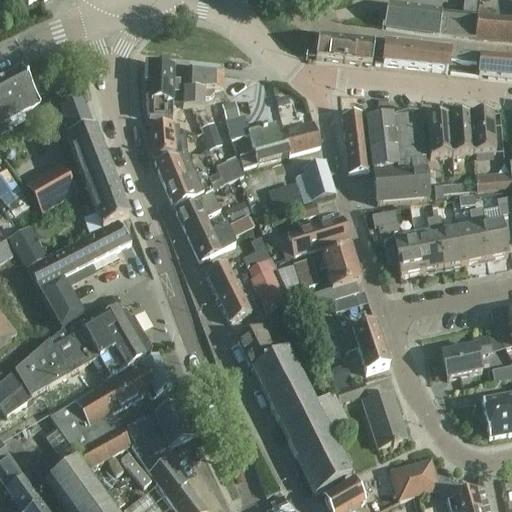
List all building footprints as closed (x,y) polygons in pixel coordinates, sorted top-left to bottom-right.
[(474,41),(476,19),(440,15),(388,8),(384,30),(438,38),(474,41)] [(476,11),(476,19),(474,41),(474,42),(511,45),(511,20),(486,19),(487,11),(476,11)] [(334,62),(336,39),(318,37),(315,60),(334,62)] [(352,64),(355,41),(336,39),(334,62),(352,64)] [(355,41),(352,64),(371,66),(373,43),(355,41)] [(478,67),(479,55),(451,52),(377,44),(374,66),(448,74),(449,62),(460,64),(460,66),(478,67)] [(511,80),(511,58),(480,55),(478,78),(511,80)] [(0,126),(41,105),(21,69),(0,80),(0,126)] [(152,70),(149,122),(172,121),(173,71),(168,71),(163,70),(152,70)] [(181,90),(181,105),(181,110),(203,112),(204,101),(209,101),(213,97),(213,93),(222,93),(223,77),(184,72),(183,90),(181,90)] [(287,99),(275,102),(277,109),(289,106),(287,99)] [(81,102),(58,111),(67,135),(90,126),(81,102)] [(234,104),(221,107),(225,121),(237,118),(234,104)] [(424,162),(420,116),(393,119),(393,118),(365,122),(372,175),(375,209),(429,204),(425,162),(424,162)] [(470,119),(473,158),(494,156),(492,117),(470,119)] [(344,150),(366,147),(363,118),(341,120),(344,150)] [(451,160),(473,158),(470,119),(448,121),(451,160)] [(430,161),(451,160),(448,121),(426,122),(430,161)] [(284,161),(278,140),(275,125),(247,133),(248,138),(252,154),(250,159),(240,161),(243,172),(255,168),(256,168),(284,161)] [(278,140),(284,161),(289,159),(289,158),(319,150),(313,126),(296,130),(298,134),(278,140)] [(152,161),(175,157),(172,127),(149,130),(152,161)] [(76,171),(106,160),(94,129),(64,141),(76,171)] [(205,146),(214,143),(210,131),(201,134),(205,146)] [(366,147),(344,150),(347,179),(370,176),(366,147)] [(163,189),(192,175),(184,158),(176,161),(154,164),(152,165),(163,189)] [(88,202),(118,190),(106,160),(76,171),(88,202)] [(222,188),(243,179),(235,160),(214,169),(222,188)] [(311,205),(334,198),(324,165),(301,171),(311,205)] [(60,168),(25,188),(41,218),(76,198),(60,168)] [(30,211),(22,199),(23,198),(5,172),(0,175),(0,202),(6,210),(14,221),(30,211)] [(192,175),(163,189),(173,212),(202,198),(202,197),(222,188),(216,176),(197,185),(192,175)] [(482,195),(495,194),(494,184),(481,185),(482,195)] [(453,188),(455,197),(467,196),(466,187),(453,188)] [(434,202),(443,201),(442,198),(442,189),(433,189),(434,202)] [(118,190),(88,202),(100,232),(129,219),(118,190)] [(279,191),(267,194),(273,215),(284,211),(279,191)] [(187,241),(222,224),(210,199),(175,215),(187,241)] [(472,199),(458,200),(458,209),(473,208),(472,199)] [(508,201),(496,203),(499,218),(511,216),(508,201)] [(302,224),(317,219),(314,207),(298,212),(302,224)] [(246,211),(228,220),(231,226),(249,217),(246,211)] [(475,212),(485,264),(505,260),(498,224),(484,227),(482,211),(475,212)] [(485,264),(475,212),(468,214),(471,229),(457,232),(463,268),(485,264)] [(421,276),(414,240),(400,243),(397,228),(395,215),(371,219),(373,232),(377,231),(382,256),(385,270),(397,268),(399,280),(421,276)] [(499,218),(504,244),(511,242),(511,220),(511,216),(499,218)] [(463,268),(457,232),(442,235),(439,219),(432,221),(442,272),(463,268)] [(421,276),(442,272),(432,221),(425,222),(428,237),(414,240),(421,276)] [(284,264),(293,261),(292,260),(347,244),(341,223),(286,239),(288,247),(279,250),(284,264)] [(222,224),(187,241),(199,266),(235,249),(225,228),(224,228),(222,224)] [(117,226),(26,273),(59,334),(67,328),(82,318),(62,283),(129,248),(117,226)] [(28,229),(7,241),(25,272),(46,260),(28,229)] [(0,267),(11,260),(0,241),(0,267)] [(254,256),(243,261),(248,272),(269,262),(263,251),(254,256)] [(360,284),(350,251),(320,260),(320,261),(316,262),(319,272),(323,270),(330,292),(302,300),(307,312),(358,296),(354,285),(360,284)] [(310,262),(292,267),(293,269),(294,274),(298,286),(300,293),(318,287),(310,262)] [(229,328),(250,318),(226,267),(204,277),(229,328)] [(266,317),(286,308),(269,272),(249,282),(266,317)] [(298,292),(290,296),(294,305),(298,313),(299,315),(307,312),(302,300),(298,292)] [(360,310),(355,299),(332,306),(335,316),(358,310),(359,311),(360,310)] [(0,384),(0,412),(5,421),(31,404),(29,401),(35,398),(65,380),(91,365),(102,385),(146,360),(145,359),(149,356),(150,351),(133,320),(128,319),(125,313),(121,312),(119,313),(117,310),(98,320),(92,312),(92,311),(82,318),(67,328),(59,334),(48,343),(17,370),(0,384)] [(511,313),(507,315),(506,310),(489,313),(494,338),(504,352),(511,350),(511,313)] [(287,354),(273,326),(236,345),(314,498),(350,481),(332,444),(350,435),(332,398),(315,407),(288,354),(287,354)] [(388,371),(374,326),(351,334),(351,335),(339,338),(345,357),(357,353),(365,378),(388,371)] [(446,384),(481,376),(478,360),(490,357),(486,339),(472,342),(474,350),(440,357),(446,384)] [(52,452),(110,418),(147,396),(151,402),(154,400),(154,399),(170,390),(170,391),(172,390),(157,358),(155,359),(156,360),(140,368),(74,405),(48,421),(57,433),(44,442),(52,452)] [(511,368),(502,371),(490,373),(494,387),(505,384),(511,382),(511,368)] [(333,391),(334,394),(344,392),(346,391),(339,369),(327,372),(333,391)] [(344,392),(334,394),(338,407),(366,399),(362,387),(354,390),(353,388),(344,392)] [(376,453),(407,443),(391,395),(361,405),(376,453)] [(511,397),(505,399),(482,403),(489,443),(511,438),(511,397)] [(133,449),(130,451),(146,475),(174,511),(202,511),(166,463),(159,469),(152,460),(168,451),(168,452),(193,440),(204,434),(191,405),(179,410),(177,407),(125,432),(133,449)] [(87,474),(130,451),(120,431),(119,432),(110,418),(52,452),(59,462),(71,453),(74,458),(76,458),(87,474)] [(0,448),(0,468),(5,465),(9,462),(0,448)] [(9,462),(0,468),(0,487),(4,494),(17,511),(30,511),(40,505),(9,462)] [(403,472),(390,475),(398,505),(413,500),(414,500),(418,499),(438,493),(439,493),(436,482),(431,464),(416,468),(403,472)] [(109,509),(77,465),(44,489),(59,511),(155,511),(146,498),(127,511),(119,511),(125,508),(120,501),(109,509)] [(439,481),(436,482),(439,493),(438,493),(442,505),(446,504),(448,511),(487,511),(482,493),(468,497),(466,493),(439,481)] [(327,511),(356,511),(363,509),(351,486),(322,501),(327,511)]
